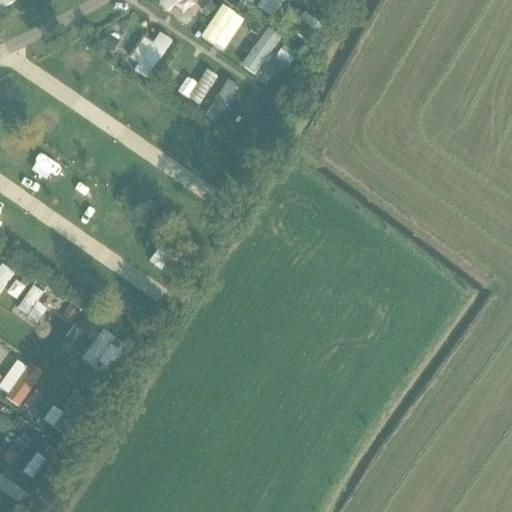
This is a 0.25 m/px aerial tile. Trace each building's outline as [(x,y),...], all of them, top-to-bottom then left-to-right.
[(0,0),(0,10),(20,0),(0,0)] [(156,0),(165,13),(175,5),(183,16),(196,6),(191,0),(156,0)] [(239,0),(233,0),(230,5),(237,10),(242,1),(239,0)] [(247,0),(244,4),(249,8),(255,0),(247,0)] [(270,0),(262,12),(272,19),(286,0),(270,0)] [(213,47),(235,14),(221,6),(200,38),(213,47)] [(210,9),(202,15),(206,21),(214,15),(210,9)] [(326,15),(320,24),(325,27),(331,18),(326,15)] [(253,25),(248,32),(257,38),(262,30),(253,25)] [(226,42),(238,48),(246,33),(234,27),(226,42)] [(151,74),(173,45),(158,33),(136,62),(151,74)] [(109,37),(102,48),(107,52),(114,40),(109,37)] [(283,49),(276,60),(288,67),(295,56),(283,49)] [(296,63),(291,70),(296,73),(301,67),(296,63)] [(181,72),(174,90),(189,96),(197,79),(181,72)] [(166,73),(160,82),(166,85),(172,76),(166,73)] [(96,99),(106,106),(119,90),(110,83),(96,99)] [(36,89),(16,111),(31,124),(51,102),(36,89)] [(35,125),(45,132),(59,111),(48,104),(35,125)] [(263,108),(258,116),(266,121),(271,113),(263,108)] [(59,111),(47,136),(64,145),(77,120),(59,111)] [(41,201),(69,212),(73,202),(65,199),(73,177),(53,169),(41,201)] [(91,233),(104,211),(86,200),(73,222),(91,233)] [(26,277),(20,285),(25,289),(31,281),(26,277)] [(38,304),(44,295),(32,287),(14,314),(37,330),(49,312),(38,304)] [(68,309),(61,319),(70,326),(77,315),(68,309)] [(83,317),(76,328),(84,334),(92,323),(83,317)] [(95,370),(98,366),(109,373),(122,352),(112,346),(116,339),(102,330),(83,362),(95,370)] [(16,360),(0,385),(0,393),(22,407),(41,376),(16,360)] [(36,405),(28,415),(37,422),(45,411),(36,405)] [(16,421),(11,429),(17,434),(23,426),(16,421)] [(0,422),(0,436),(2,439),(9,428),(0,422)] [(54,450),(49,456),(59,464),(64,457),(54,450)]
